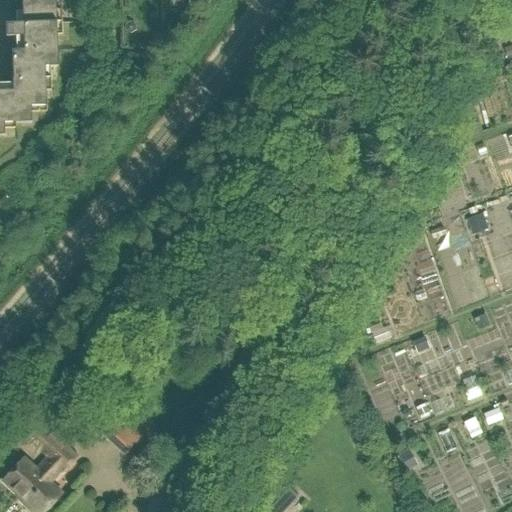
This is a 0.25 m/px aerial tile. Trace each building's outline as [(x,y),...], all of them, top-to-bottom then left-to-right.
[(23,51),(57,50),(54,0),(21,0),(22,12),(23,51)] [(6,39),(11,39),(18,38),(17,25),(5,25),(6,39)] [(3,93),(4,124),(31,123),(31,108),(46,108),(45,68),(58,68),(57,50),(23,51),(11,52),(12,80),(11,80),(12,92),(3,93)] [(474,209),(462,212),(465,228),(478,225),(474,209)] [(498,325),(510,320),(502,300),(490,304),(498,325)] [(360,319),(366,336),(383,331),(377,313),(360,319)] [(117,410),(126,419),(135,427),(141,422),(122,404),(117,410)] [(108,438),(126,419),(117,410),(99,429),(108,438)] [(456,416),(463,433),(475,428),(468,411),(456,416)] [(50,435),(38,423),(25,436),(41,452),(47,458),(34,471),(22,459),(1,480),(20,499),(19,501),(29,511),(39,511),(57,494),(45,482),(57,470),(61,473),(74,459),(62,447),(69,441),(57,428),(50,435)] [(31,462),(41,452),(25,436),(15,446),(31,462)] [(280,482),(264,499),(276,511),(279,511),(295,496),(280,482)]
